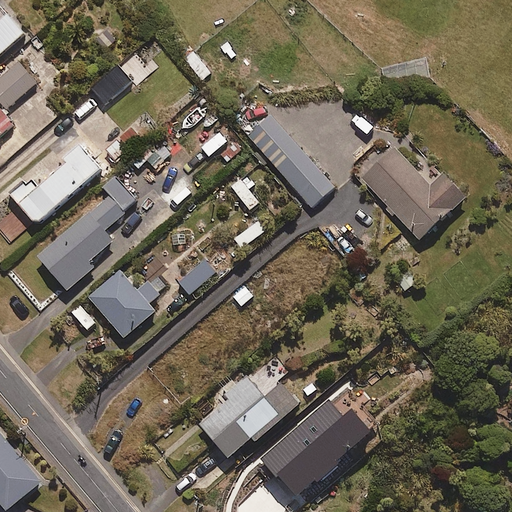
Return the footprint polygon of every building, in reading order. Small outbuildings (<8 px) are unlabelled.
[(0,62),(28,40),(1,7),(0,8),(0,62)] [(203,82),(212,75),(194,53),(185,60),(203,82)] [(141,81),(153,70),(139,56),(128,67),(141,81)] [(6,115),(39,86),(19,63),(0,79),(0,143),(18,128),(6,115)] [(108,106),(133,84),(120,70),(95,92),(108,106)] [(314,213),(338,192),(273,118),(249,139),(314,213)] [(128,154),(143,142),(132,128),(117,140),(128,154)] [(41,228),(105,173),(81,146),(64,161),(69,167),(41,192),(35,185),(17,201),(41,228)] [(133,166),(141,173),(149,163),(159,172),(166,165),(155,155),(149,149),(133,166)] [(447,179),(435,191),(398,152),(365,184),(425,247),(470,203),(447,179)] [(252,214),(266,204),(247,177),(232,187),(252,214)] [(106,234),(140,204),(117,178),(104,190),(110,198),(40,261),(71,296),(98,271),(94,266),(117,245),(106,234)] [(244,252),(268,235),(260,225),(237,242),(244,252)] [(152,279),(166,268),(154,254),(140,265),(152,279)] [(193,297),(218,276),(208,264),(183,285),(193,297)] [(151,285),(141,295),(123,275),(92,302),(129,344),(159,317),(152,309),(163,299),(151,285)] [(239,309),(255,296),(246,284),(230,297),(239,309)] [(279,379),(288,371),(276,358),(253,379),(245,370),(223,391),(228,396),(199,422),(228,454),(251,434),(255,438),(297,400),(279,379)] [(321,479),(340,463),(324,444),(317,436),(329,426),(319,414),(269,457),(297,490),(316,474),(321,479)] [(0,501),(6,508),(40,479),(0,431),(0,501)]
